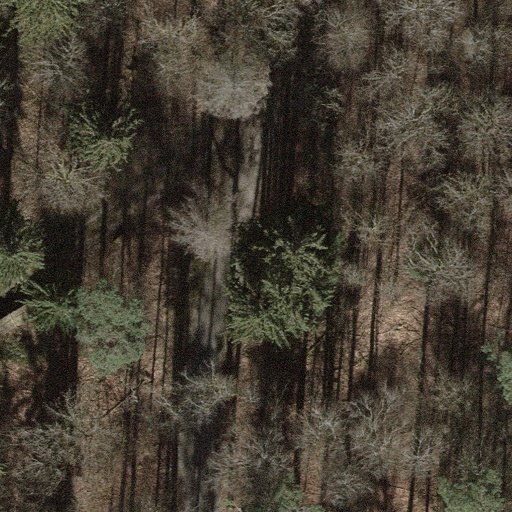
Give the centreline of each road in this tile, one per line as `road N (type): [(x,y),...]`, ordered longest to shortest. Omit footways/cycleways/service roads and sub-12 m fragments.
road 1 (track): [(240,511),(209,312),(258,95)]
road 2 (track): [(0,266),(258,95),(299,0)]
